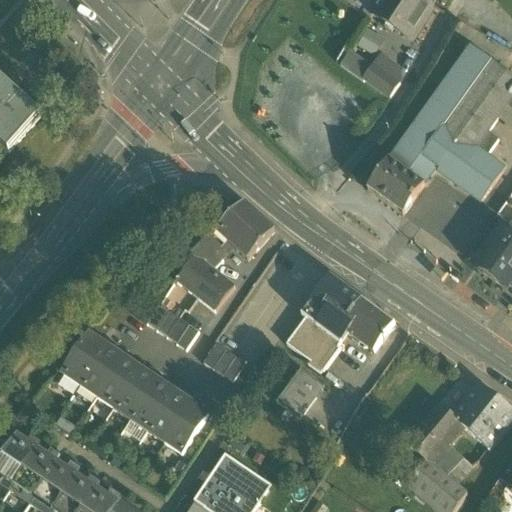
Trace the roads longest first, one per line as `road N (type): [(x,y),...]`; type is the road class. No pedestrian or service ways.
road 1 (secondary): [(243,170),(511,371)]
road 2 (secondary): [(87,195),(181,169),(243,170)]
road 3 (secondary): [(87,195),(0,305)]
road 4 (secondary): [(72,0),(159,92)]
road 5 (secondary): [(159,92),(87,195)]
